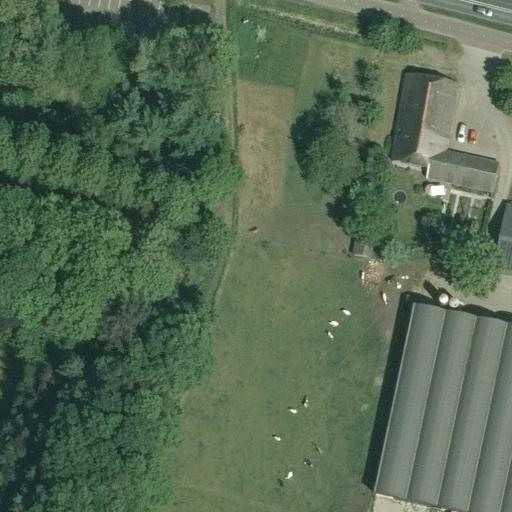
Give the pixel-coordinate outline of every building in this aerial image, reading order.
[(390,161),(429,170),(427,179),(491,194),(498,165),(444,152),(456,84),(406,75),(390,161)] [(511,207),(506,206),(493,270),(511,274),(511,207)] [(356,239),(354,257),(371,259),(373,241),(356,239)] [(459,511),(511,511),(511,328),(415,307),(375,494),(459,511)] [(176,310),(163,349),(186,342),(191,328),(176,310)]
